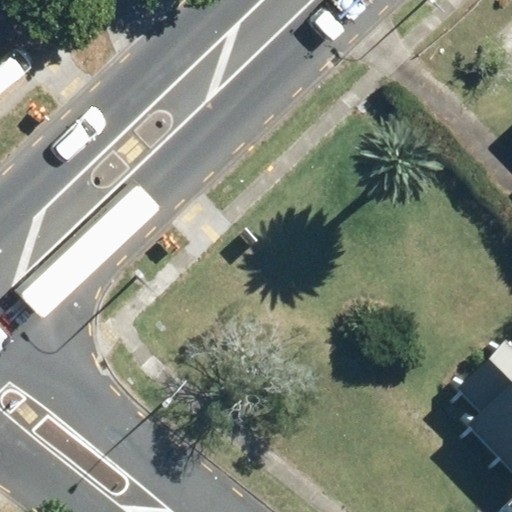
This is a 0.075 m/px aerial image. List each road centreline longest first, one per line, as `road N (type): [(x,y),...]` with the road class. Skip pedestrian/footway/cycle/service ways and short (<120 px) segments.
road 1 (primary): [(0,281),(291,0)]
road 2 (tertiary): [(0,300),(150,440),(206,511)]
